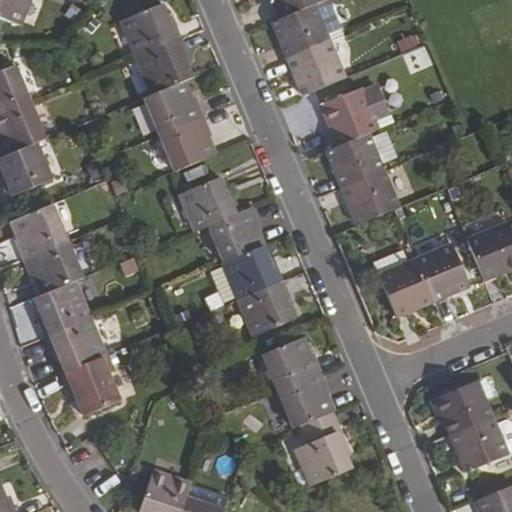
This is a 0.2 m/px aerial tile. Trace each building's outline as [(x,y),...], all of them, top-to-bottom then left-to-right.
[(0,0),(0,19),(19,26),(28,0),(0,0)] [(283,19),(271,24),(287,61),(329,43),(327,36),(340,30),(327,0),(324,2),(314,6),(283,19)] [(323,0),(275,0),(283,19),(314,6),(324,2),(323,0)] [(137,59),(182,40),(174,21),(169,23),(167,19),(161,5),(155,7),(121,22),(137,59)] [(340,30),(327,36),(329,43),(343,37),(340,30)] [(184,82),(192,79),(187,65),(185,60),(189,58),(182,40),(137,59),(152,95),(184,82)] [(329,43),(287,61),(302,98),(345,80),(329,43)] [(0,114),(30,102),(14,66),(0,72),(0,114)] [(160,135),(204,117),(196,99),(192,100),(184,82),(152,95),(144,99),(160,135)] [(361,88),(320,106),(337,148),(368,135),(378,131),(361,88)] [(36,144),(46,140),(30,102),(0,114),(0,142),(6,156),(36,144)] [(175,173),(215,156),(207,137),(211,136),(204,117),(160,135),(175,173)] [(337,148),(325,153),(341,190),(384,171),(368,135),(337,148)] [(0,182),(7,200),(52,180),(36,144),(6,156),(0,158),(0,169),(2,174),(4,179),(0,180),(0,182)] [(384,171),(341,190),(356,226),(399,209),(384,171)] [(208,227),(240,213),(232,195),(228,197),(220,179),(181,195),(196,232),(208,227)] [(22,260),(67,242),(51,205),(11,222),(19,240),(14,242),(22,260)] [(223,263),(263,247),(256,230),(261,228),(252,208),(240,213),(208,227),(223,263)] [(511,233),(508,223),(466,240),(483,281),(511,269),(511,233)] [(73,283),(83,279),(67,242),(22,260),(30,279),(35,277),(42,295),(73,283)] [(451,245),(415,261),(432,303),(469,287),(451,245)] [(239,300),(283,282),(275,263),(271,265),(269,260),(263,247),(223,263),(239,300)] [(373,264),(377,276),(407,263),(402,252),(373,264)] [(415,261),(377,276),(396,318),(432,303),(415,261)] [(210,272),(221,303),(233,298),(222,267),(210,272)] [(254,337),(294,321),(288,307),(287,303),(291,301),(283,282),(239,300),(254,337)] [(45,338),(89,320),(73,283),(42,295),(35,299),(40,313),(42,317),(38,319),(45,338)] [(65,372),(105,356),(89,320),(45,338),(53,356),(57,354),(60,359),(65,372)] [(325,395),(330,392),(314,354),(309,356),(302,339),(262,355),(293,429),(300,427),(333,413),(325,395)] [(109,374),(114,371),(108,355),(105,356),(65,372),(61,374),(68,391),(72,389),(77,401),(83,416),(120,401),(109,374)] [(476,381),(435,398),(445,422),(450,435),(492,418),(476,381)] [(72,389),(68,391),(73,402),(77,401),(72,389)] [(435,398),(428,401),(438,425),(445,422),(435,398)] [(344,452),(349,450),(333,412),(333,413),(300,427),(307,445),(295,450),(311,486),(351,469),(346,457),(344,452)] [(492,418),(450,435),(466,474),(507,455),(492,418)] [(180,511),(186,498),(190,486),(153,473),(139,511),(180,511)] [(511,511),(511,485),(476,500),(480,511),(511,511)] [(186,498),(223,510),(227,499),(190,486),(186,498)] [(0,511),(15,511),(11,502),(7,503),(5,499),(0,488),(0,511)] [(222,511),(223,510),(186,498),(180,511),(222,511)]
